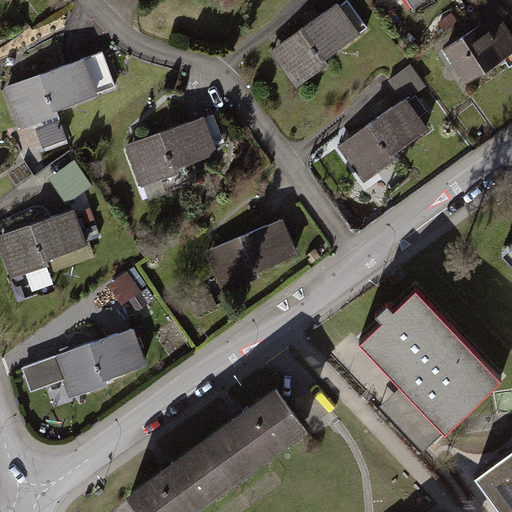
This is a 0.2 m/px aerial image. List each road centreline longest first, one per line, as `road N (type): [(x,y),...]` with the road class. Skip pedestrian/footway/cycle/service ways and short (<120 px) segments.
road 1 (residential): [(33,504),(358,263)]
road 2 (residential): [(358,263),(223,87),(122,39),(84,0)]
road 3 (residential): [(358,263),(511,158)]
